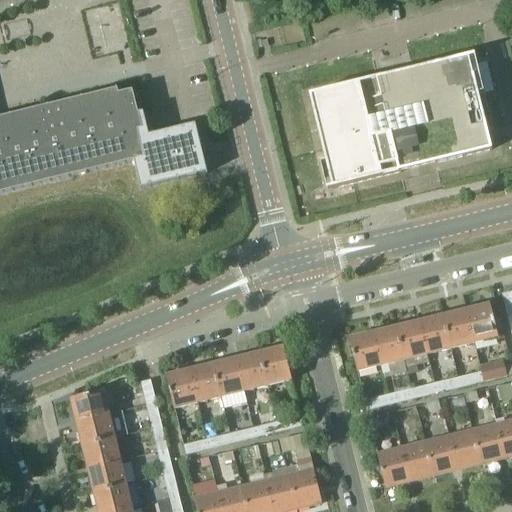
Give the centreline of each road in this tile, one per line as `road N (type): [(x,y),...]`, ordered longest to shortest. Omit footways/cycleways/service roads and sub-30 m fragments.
road 1 (unclassified): [(284,255),(220,0)]
road 2 (residential): [(358,511),(307,304)]
road 3 (residential): [(307,304),(511,254)]
road 4 (residential): [(307,304),(161,339),(153,320)]
road 5 (tertiary): [(0,383),(153,320)]
road 6 (tertiary): [(511,212),(382,244)]
